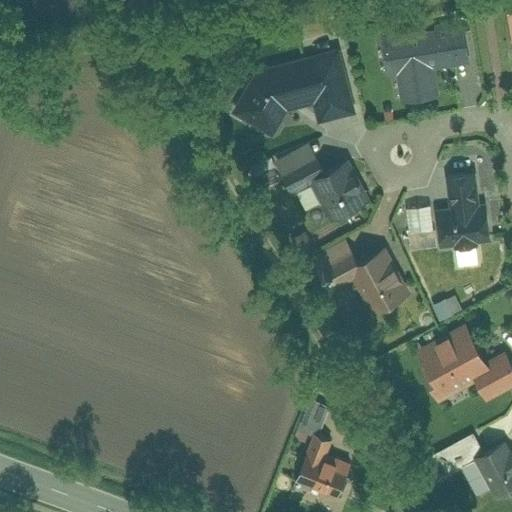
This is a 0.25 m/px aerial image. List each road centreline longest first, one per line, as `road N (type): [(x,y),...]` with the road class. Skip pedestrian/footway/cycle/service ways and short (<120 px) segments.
road 1 (track): [(145,54),(414,511)]
road 2 (residential): [(511,149),(504,115),(439,121),(401,150)]
road 3 (track): [(0,54),(145,54)]
